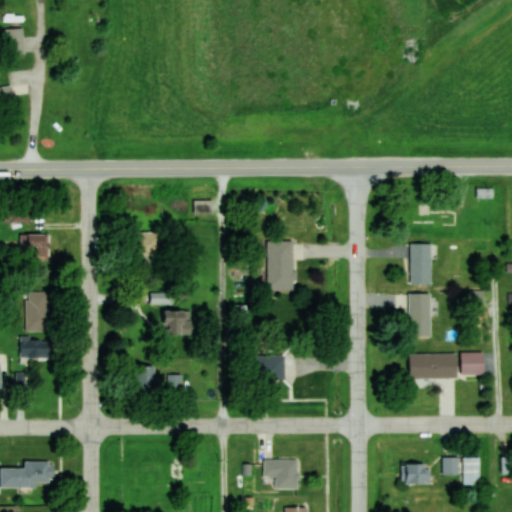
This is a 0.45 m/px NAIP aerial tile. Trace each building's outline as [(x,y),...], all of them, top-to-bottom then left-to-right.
[(22,29),(5,29),(5,52),(22,52),(22,29)] [(0,101),(14,96),(10,84),(0,87),(0,101)] [(493,189),(475,189),(475,207),(493,207),(493,189)] [(212,212),(212,200),(193,200),(193,212),(212,212)] [(451,225),(451,214),(413,214),(413,225),(451,225)] [(132,255),(162,255),(162,232),(132,232),(132,255)] [(49,233),(24,233),(24,257),(49,257),(49,233)] [(267,289),(293,289),(294,240),(267,240),(267,289)] [(409,283),(431,283),(431,243),(409,243),(409,283)] [(48,291),(25,291),(25,331),(48,330),(48,291)] [(430,335),(430,293),(409,293),(409,335),(430,335)] [(191,309),(162,309),(162,333),(191,333),(191,309)] [(19,357),(48,357),(48,337),(19,337),(19,357)] [(460,374),(483,374),(483,351),(460,351),(460,374)] [(456,353),(409,353),(409,376),(456,376),(456,353)] [(285,381),(285,354),(254,354),(254,381),(285,381)] [(154,390),(154,364),(135,364),(135,390),(154,390)] [(165,374),(165,393),(181,393),(181,374),(165,374)] [(499,474),(511,474),(511,456),(499,457),(499,474)] [(441,475),(458,475),(458,457),(441,457),(441,475)] [(461,487),(479,487),(479,457),(461,457),(461,487)] [(263,477),(274,477),(274,489),(298,489),(298,459),(263,459),(263,477)] [(37,488),(37,483),(53,483),(53,462),(24,461),(24,468),(0,468),(0,487),(37,488)] [(400,463),(400,484),(429,484),(429,463),(400,463)]
